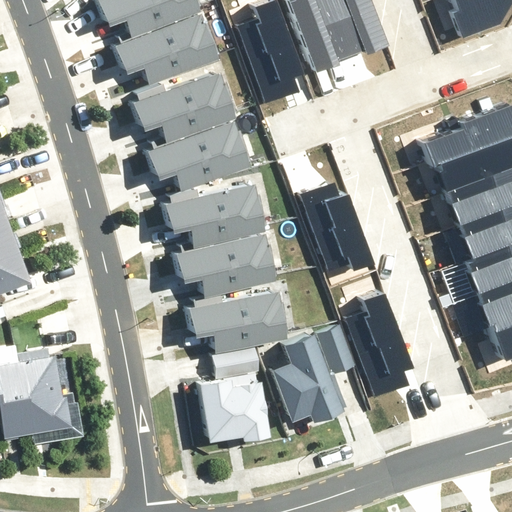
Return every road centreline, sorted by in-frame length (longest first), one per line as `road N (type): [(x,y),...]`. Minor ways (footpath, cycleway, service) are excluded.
road 1 (residential): [(151,511),(78,152),(21,0)]
road 2 (residential): [(359,107),(487,455)]
road 3 (residential): [(316,511),(487,455)]
